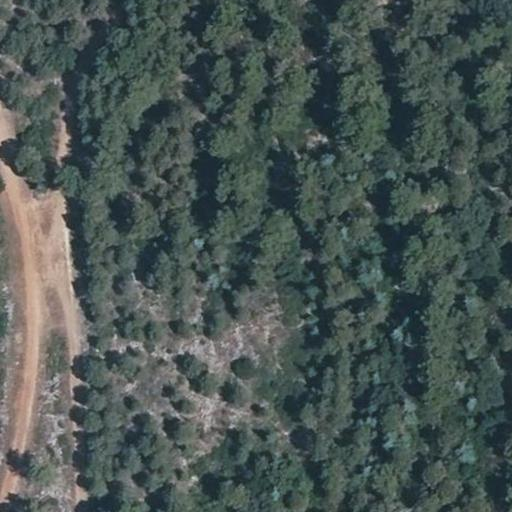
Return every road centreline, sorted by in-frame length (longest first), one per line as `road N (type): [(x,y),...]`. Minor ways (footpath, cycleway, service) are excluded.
road 1 (track): [(128,0),(79,70),(64,122),(65,298)]
road 2 (track): [(34,290),(23,418),(0,507)]
road 3 (track): [(65,298),(84,511)]
road 4 (track): [(0,116),(34,290),(65,298)]
